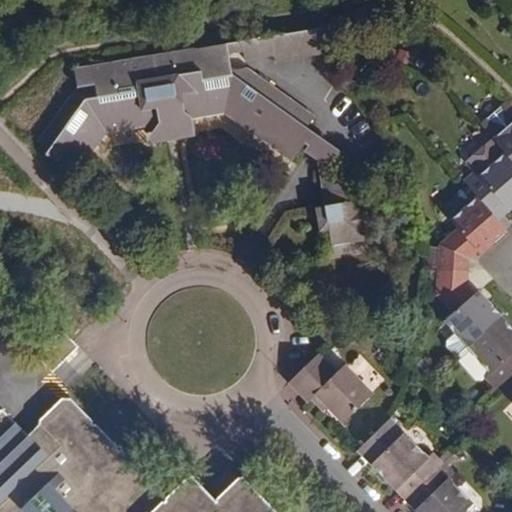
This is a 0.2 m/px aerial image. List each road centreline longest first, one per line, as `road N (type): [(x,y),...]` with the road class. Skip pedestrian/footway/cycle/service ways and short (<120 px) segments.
road 1 (residential): [(238,386),(256,340),(238,298),(195,278),(148,296),(129,340),(147,386),(192,405),(219,400)]
road 2 (residential): [(360,511),(238,386)]
road 3 (unknown): [(238,298),(266,233),(312,161)]
